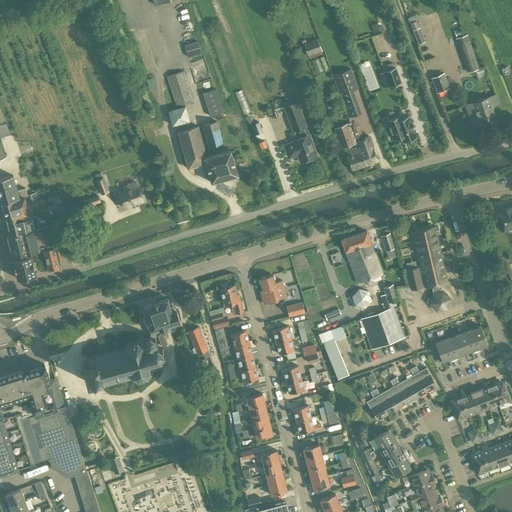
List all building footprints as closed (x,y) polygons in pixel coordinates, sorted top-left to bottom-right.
[(412,30),(419,28),(416,21),(409,23),(412,30)] [(419,28),(412,30),(418,45),(425,42),(419,28)] [(463,36),(460,28),(454,30),(456,38),(463,36)] [(467,35),(456,39),(467,72),(478,68),(467,35)] [(323,52),(319,40),(305,45),(310,57),(323,52)] [(198,41),(185,45),(188,56),(201,52),(198,41)] [(325,58),(314,62),(318,72),(329,68),(325,58)] [(370,60),(361,63),(370,90),(379,87),(370,60)] [(394,68),(392,63),(384,66),(386,71),(384,72),(390,88),(401,84),(395,68),(394,68)] [(361,113),(352,89),(357,87),(351,69),(333,76),(348,118),(361,113)] [(184,71),(168,76),(177,106),(193,100),(184,71)] [(443,73),(431,78),(437,92),(450,87),(443,73)] [(152,79),(146,81),(150,91),(156,89),(152,79)] [(217,89),(203,93),(210,116),(224,112),(217,89)] [(497,121),(491,105),(499,103),(496,94),(470,102),(473,110),(468,112),(473,128),(480,126),(480,127),(497,121)] [(297,101),(283,106),(292,131),(306,126),(297,101)] [(172,126),(189,121),(185,106),(168,111),(172,126)] [(401,120),(400,116),(387,121),(394,140),(402,138),(404,143),(416,138),(413,129),(414,129),(412,123),(411,123),(409,117),(401,120)] [(202,122),(209,146),(224,142),(217,118),(202,122)] [(354,122),(351,123),(357,140),(358,142),(359,146),(358,146),(365,165),(378,160),(369,136),(363,138),(358,124),(354,122)] [(259,123),(252,125),(255,135),(262,132),(259,123)] [(358,142),(357,140),(351,123),(336,128),(343,148),(344,147),(345,147),(358,142)] [(205,152),(198,126),(178,132),(188,168),(205,164),(210,183),(224,179),(237,175),(230,150),(204,157),(203,153),(205,152)] [(293,143),(285,146),(289,159),(298,156),(300,163),(317,157),(309,134),(306,135),(303,127),(298,129),(300,137),(292,140),(293,143)] [(358,142),(345,147),(346,150),(345,151),(352,170),(365,165),(358,146),(359,146),(358,142)] [(102,194),(109,192),(103,177),(103,178),(101,173),(95,175),(97,180),(102,194)] [(17,199),(24,197),(24,196),(28,195),(26,187),(17,189),(13,174),(0,178),(0,193),(0,194),(3,202),(2,203),(17,198),(17,199)] [(130,205),(143,200),(137,185),(136,182),(124,187),(126,190),(118,193),(118,194),(116,195),(118,200),(120,199),(124,207),(125,207),(126,207),(129,206),(130,205)] [(37,199),(35,193),(28,195),(31,202),(37,199)] [(89,206),(100,202),(98,196),(87,200),(89,206)] [(17,198),(2,203),(7,221),(30,214),(24,197),(17,199),(17,198)] [(511,205),(498,211),(506,232),(507,231),(509,236),(511,234),(511,205)] [(59,215),(66,212),(64,206),(57,208),(59,215)] [(36,216),(8,223),(11,236),(33,229),(39,228),(36,216)] [(62,227),(67,243),(74,241),(67,221),(59,223),(60,227),(62,227)] [(33,229),(11,236),(8,237),(13,257),(67,243),(62,227),(60,227),(59,223),(48,226),(39,228),(33,229)] [(418,260),(440,254),(434,227),(412,232),(412,234),(410,234),(412,240),(413,240),(418,260)] [(346,251),(356,248),(361,246),(364,255),(374,252),(370,242),(371,242),(366,230),(342,239),(346,251)] [(386,250),(395,247),(390,232),(381,235),(386,250)] [(356,248),(346,251),(357,282),(381,274),(374,252),(364,255),(361,246),(356,248)] [(48,269),(59,267),(53,247),(43,250),(48,269)] [(13,259),(15,266),(11,267),(13,272),(16,271),(18,279),(36,274),(35,273),(34,266),(36,265),(35,261),(33,262),(31,254),(13,259)] [(445,265),(442,264),(441,259),(443,256),(440,254),(418,260),(420,267),(405,270),(410,290),(424,286),(424,287),(431,285),(433,292),(431,298),(428,297),(426,302),(429,303),(436,311),(446,309),(449,299),(442,291),(440,292),(438,284),(447,282),(446,277),(447,275),(445,273),(443,268),(445,265)] [(508,281),(511,279),(511,272),(508,262),(501,265),(508,281)] [(274,287),(277,298),(286,296),(282,280),(275,282),(273,274),(260,277),(263,290),(274,287)] [(384,310),(393,306),(396,305),(398,298),(393,283),(383,287),(385,293),(380,295),(383,303),(381,303),(384,310)] [(242,308),(239,293),(237,294),(234,284),(227,286),(226,284),(221,285),(221,287),(220,288),(224,304),(231,303),(234,314),(242,312),(241,309),(242,308)] [(277,298),(274,287),(263,290),(261,290),(264,303),(278,300),(277,298)] [(359,289),(352,296),(355,305),(365,307),(371,300),(368,291),(359,289)] [(83,366),(82,367),(82,369),(84,368),(87,379),(85,379),(86,381),(87,380),(88,382),(90,382),(89,380),(94,379),(95,381),(98,383),(103,381),(103,382),(101,383),(101,385),(103,384),(103,386),(105,385),(105,383),(113,381),(113,383),(115,382),(115,381),(122,379),(123,380),(124,380),(124,378),(131,376),(132,378),(133,376),(137,378),(137,380),(138,380),(139,378),(147,376),(148,378),(149,377),(148,376),(150,372),(152,372),(165,369),(163,361),(161,360),(164,356),(165,356),(165,355),(164,355),(162,351),(164,349),(163,348),(162,349),(158,347),(158,344),(156,344),(156,341),(157,339),(156,337),(157,332),(169,328),(168,324),(180,320),(176,310),(172,311),(168,298),(143,306),(146,315),(144,316),(147,325),(149,324),(152,332),(151,337),(150,337),(150,339),(147,339),(146,338),(145,339),(141,338),(138,340),(137,340),(137,342),(129,344),(128,342),(127,343),(128,344),(126,348),(123,347),(123,349),(117,351),(116,349),(115,349),(115,351),(107,353),(106,351),(105,351),(105,353),(97,355),(96,353),(95,354),(95,355),(89,357),(86,356),(86,358),(88,358),(89,365),(85,366),(85,364),(83,365),(83,366)] [(302,302),(299,303),(286,306),(289,316),(304,312),(302,302)] [(405,337),(394,306),(360,319),(371,349),(405,337)] [(338,308),(324,314),(326,320),(341,314),(338,308)] [(221,313),(211,316),(214,327),(228,323),(226,316),(222,317),(221,313)] [(308,319),(297,322),(300,335),(306,334),(311,333),(308,319)] [(273,330),(276,341),(290,338),(288,326),(273,330)] [(468,330),(475,349),(487,344),(480,326),(468,330)] [(200,359),(209,355),(198,327),(188,331),(200,359)] [(234,345),(248,341),(245,330),(231,333),(234,345)] [(455,335),(462,354),(475,349),(468,330),(455,335)] [(443,340),(450,358),(462,354),(455,335),(443,340)] [(219,349),(228,346),(225,336),(216,338),(219,349)] [(349,373),(334,337),(323,341),(338,378),(349,373)] [(279,353),(293,350),(290,338),(276,341),(279,353)] [(450,358),(443,340),(435,343),(433,338),(429,340),(438,363),(450,358)] [(248,341),(234,345),(237,357),(251,353),(248,341)] [(314,343),(302,346),(304,355),(316,352),(314,343)] [(228,346),(219,349),(221,356),(230,354),(228,346)] [(316,352),(307,355),(309,363),(318,360),(316,352)] [(240,369),(254,365),(251,353),(237,357),(240,369)] [(187,372),(197,368),(194,361),(185,365),(187,372)] [(53,393),(45,364),(24,371),(23,369),(0,375),(0,474),(18,469),(17,467),(36,462),(37,464),(48,460),(47,458),(49,458),(52,467),(67,477),(75,475),(86,472),(66,406),(64,406),(59,391),(53,393)] [(254,365),(240,369),(243,381),(258,378),(254,365)] [(286,381),(300,377),(297,365),(283,369),(286,381)] [(413,368),(426,392),(437,386),(426,367),(419,372),(415,366),(413,368)] [(406,379),(417,398),(426,392),(413,368),(410,369),(413,375),(406,379)] [(366,376),(370,383),(375,379),(372,373),(366,376)] [(300,377),(286,381),(289,393),(303,389),(300,377)] [(393,379),(407,403),(417,398),(406,379),(399,383),(396,377),(393,379)] [(386,390),(397,409),(407,403),(393,379),(390,381),(393,386),(386,390)] [(491,386),(498,404),(508,400),(509,403),(511,402),(511,392),(511,389),(505,392),(501,382),(491,386)] [(331,383),(320,386),(321,392),(332,389),(333,389),(331,383)] [(498,404),(491,386),(481,389),(488,408),(498,404)] [(373,390),(387,415),(397,409),(386,390),(379,394),(376,388),(373,390)] [(470,393),(471,393),(478,411),(479,415),(484,413),(483,409),(488,408),(481,389),(470,393)] [(387,415),(373,390),(370,392),(373,397),(366,401),(377,420),(387,415)] [(249,408),(264,403),(262,393),(246,397),(249,408)] [(461,397),(467,415),(478,411),(471,393),(470,393),(461,397)] [(467,415),(461,397),(450,401),(457,419),(467,415)] [(264,403),(249,408),(251,418),(267,413),(264,403)] [(296,421),(311,417),(308,405),(293,408),(296,421)] [(328,424),(337,421),(335,412),(326,414),(328,424)] [(267,413),(251,418),(254,428),(270,424),(267,413)] [(311,417),(296,421),(299,433),(314,429),(311,417)] [(270,424),(254,428),(257,438),(272,434),(270,424)] [(379,448),(395,438),(393,434),(391,434),(388,430),(373,438),(379,448)] [(340,434),(332,436),(334,445),(342,443),(340,434)] [(395,438),(379,448),(382,454),(380,456),(381,459),(384,457),(399,449),(397,445),(398,443),(395,438)] [(511,460),(511,441),(511,440),(501,444),(508,462),(511,460)] [(305,459),(321,455),(319,444),(303,448),(305,459)] [(508,462),(501,444),(491,448),(498,466),(498,467),(509,463),(508,462)] [(488,470),(498,466),(491,448),(481,451),(488,470)] [(254,456),(252,449),(240,452),(242,459),(254,456)] [(389,467),(406,457),(404,453),(401,452),(399,449),(384,457),(389,467)] [(261,454),(262,460),(258,461),(259,465),(263,464),(279,460),(276,450),(261,454)] [(488,470),(481,451),(471,455),(477,473),(488,470)] [(370,465),(374,463),(369,453),(365,455),(370,465)] [(308,469),(324,465),(321,455),(305,459),(308,469)] [(408,461),(406,457),(389,467),(393,473),(391,474),(393,477),(410,468),(408,464),(408,461)] [(114,473),(123,470),(120,460),(111,463),(114,473)] [(266,474),(281,470),(279,460),(263,464),(266,474)] [(375,475),(379,473),(374,463),(370,465),(375,475)] [(311,479),(327,475),(324,465),(308,469),(311,479)] [(412,487),(433,479),(432,475),(429,475),(427,469),(402,478),(403,482),(410,479),(412,487)] [(269,484),(284,480),(281,470),(266,474),(269,484)] [(77,482),(89,478),(87,472),(75,475),(77,482)] [(327,475),(311,479),(313,489),(329,485),(327,475)] [(353,475),(341,478),(343,486),(355,484),(353,475)] [(89,478),(77,482),(79,488),(91,484),(89,478)] [(410,500),(435,490),(433,484),(435,483),(433,479),(412,487),(415,494),(409,496),(410,500)] [(284,480),(269,484),(271,494),(287,490),(284,480)] [(39,494),(44,492),(41,481),(35,484),(39,494)] [(364,494),(370,492),(367,483),(361,484),(364,494)] [(91,484),(79,488),(81,495),(93,491),(91,484)] [(360,487),(349,490),(351,499),(363,496),(360,487)] [(10,505),(25,499),(21,489),(6,494),(10,505)] [(437,497),(435,490),(410,500),(414,510),(420,508),(441,500),(440,496),(437,497)] [(93,491),(81,495),(83,502),(95,498),(93,491)] [(44,492),(39,494),(41,500),(47,498),(44,492)] [(324,510),(339,504),(335,494),(320,500),(324,510)] [(259,496),(247,499),(249,506),(261,503),(259,496)] [(95,498),(83,502),(84,506),(97,502),(95,498)] [(367,498),(361,499),(363,506),(369,504),(367,498)] [(13,511),(24,511),(29,510),(25,499),(10,505),(13,511)] [(442,511),(443,511),(441,505),(443,504),(441,500),(420,508),(421,511),(442,511)] [(84,506),(86,511),(95,511),(99,511),(97,502),(84,506)] [(272,502),(254,506),(255,509),(255,510),(255,511),(288,511),(286,502),(273,505),(272,502)]
